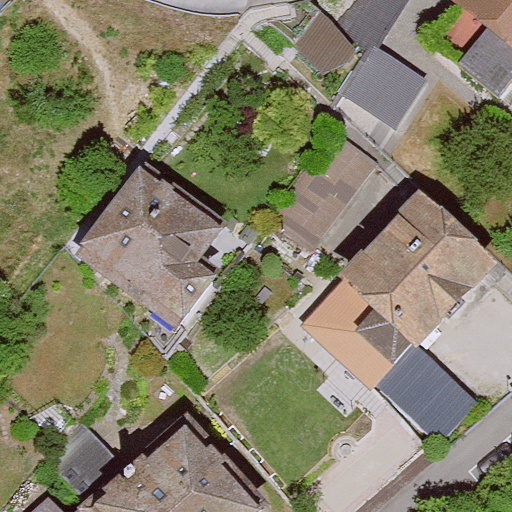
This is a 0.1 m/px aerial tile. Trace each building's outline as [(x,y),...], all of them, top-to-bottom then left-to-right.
[(501,100),(511,88),(511,0),(469,0),(435,35),(501,100)] [(296,194),(335,236),(429,148),(390,107),(296,194)] [(250,318),(201,270),(240,229),(169,161),(94,238),(215,355),(250,318)] [(459,428),(490,397),(431,337),(501,268),(436,202),(345,291),(416,364),(406,374),(459,428)] [(258,511),(272,501),(208,425),(103,511),(69,511),(59,499),(43,511),(258,511)]
